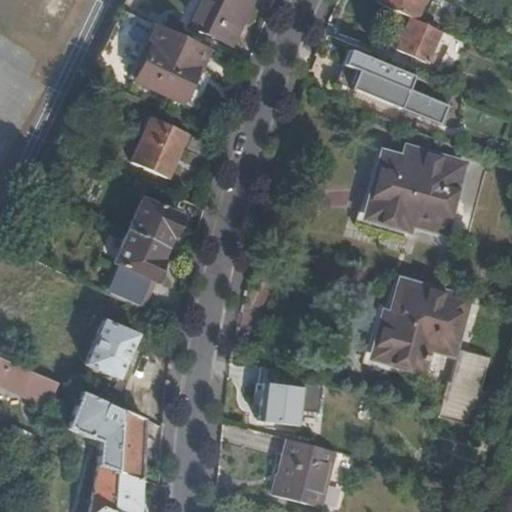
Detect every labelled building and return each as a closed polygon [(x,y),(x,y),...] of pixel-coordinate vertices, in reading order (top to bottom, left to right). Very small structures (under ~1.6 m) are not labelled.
[(199,0),(186,25),(222,44),(233,23),(238,25),(249,0),(199,0)] [(380,0),(377,6),(417,24),(426,0),(380,0)] [(227,46),(238,25),(233,23),(222,44),(227,46)] [(176,101),(202,47),(155,25),(131,79),(176,101)] [(425,66),(439,38),(411,25),(399,54),(425,66)] [(379,65),(349,53),(336,87),(401,112),(408,93),(413,79),(379,65)] [(427,100),(408,93),(401,112),(420,119),(427,100)] [(446,108),(427,100),(420,119),(439,127),(446,108)] [(170,153),(179,134),(149,120),(127,164),(162,180),(174,155),(170,153)] [(184,136),(179,134),(170,153),(174,155),(184,136)] [(366,220),(409,233),(411,226),(443,235),(465,170),(408,151),(404,162),(385,157),(366,220)] [(123,231),(160,249),(165,237),(168,237),(177,218),(138,200),(123,231)] [(154,260),(160,249),(123,231),(108,262),(114,265),(146,280),(148,280),(157,262),(154,260)] [(134,307),(146,280),(114,265),(101,292),(134,307)] [(467,304),(403,285),(392,319),(384,316),(371,358),(422,375),(430,352),(451,359),(454,349),(467,304)] [(80,366),(114,380),(133,337),(99,321),(80,366)] [(273,328),(260,370),(268,372),(291,378),(303,337),(273,328)] [(499,363),(454,349),(451,359),(444,382),(440,381),(428,417),(478,432),(499,363)] [(0,388),(44,408),(54,384),(0,361),(0,388)] [(298,430),(307,383),(291,378),(268,372),(258,422),(298,430)] [(109,511),(112,474),(117,412),(111,408),(77,394),(61,430),(94,444),(94,465),(88,511),(109,511)] [(112,474),(137,483),(142,422),(126,415),(117,412),(112,474)] [(28,447),(32,438),(10,429),(5,438),(28,447)] [(501,452),(505,440),(488,435),(484,448),(501,452)] [(319,511),(335,455),(286,442),(271,499),(319,511)] [(109,511),(135,511),(137,483),(112,474),(109,511)]
